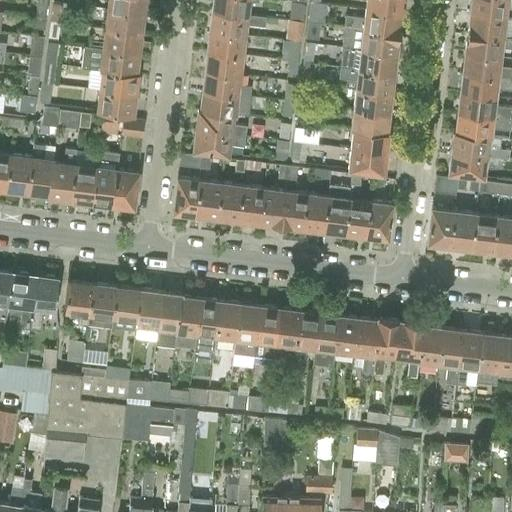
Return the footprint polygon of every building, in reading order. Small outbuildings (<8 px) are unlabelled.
[(36,0),(35,15),(45,16),(46,0),(36,0)] [(106,0),(106,8),(143,12),(144,0),(106,0)] [(212,0),(212,11),(248,15),(249,0),(212,0)] [(364,0),(364,9),(400,13),(401,0),(364,0)] [(471,0),(470,12),(506,17),(508,0),(471,0)] [(310,1),(307,21),(319,23),(323,23),(326,3),(319,2),(318,2),(310,1)] [(290,3),(288,20),(294,20),(303,21),(305,5),(290,3)] [(50,4),(49,21),(58,22),(60,6),(50,4)] [(106,8),(103,28),(117,29),(116,32),(129,33),(129,29),(141,30),(143,12),(106,8)] [(345,14),(344,27),(398,34),(400,13),(364,9),(363,16),(345,14)] [(212,11),(209,31),(246,35),(247,26),(247,25),(264,27),(265,17),(248,15),(212,11)] [(470,12),(467,33),(504,37),(506,17),(470,12)] [(35,15),(34,28),(43,29),(45,16),(35,15)] [(294,20),(291,40),(300,41),(303,21),(294,20)] [(58,22),(49,21),(47,38),(56,39),(58,22)] [(307,21),(305,37),(317,39),(319,23),(307,21)] [(342,38),(341,47),(359,50),(395,54),(398,34),(361,29),(344,27),(342,38)] [(103,28),(101,48),(138,53),(141,30),(129,29),(129,33),(116,32),(117,29),(103,28)] [(209,31),(207,51),(243,55),(246,35),(209,31)] [(467,33),(465,51),(502,56),(503,46),(511,47),(511,38),(504,37),(467,33)] [(30,35),(28,50),(40,51),(42,36),(30,35)] [(282,39),(280,58),(288,59),(296,60),(298,60),(300,41),(285,39),(282,39)] [(47,41),(44,62),(55,63),(57,42),(47,41)] [(305,42),(303,57),(312,58),(314,43),(305,42)] [(81,67),(98,69),(137,74),(137,73),(135,73),(138,53),(101,48),(83,46),(81,67)] [(340,55),(339,67),(393,73),(395,54),(359,50),(341,47),(340,55)] [(207,51),(204,70),(241,75),(243,55),(207,51)] [(465,51),(462,72),(511,77),(511,65),(501,64),(502,56),(465,51)] [(28,55),(25,74),(28,74),(38,76),(40,57),(29,55),(28,55)] [(288,63),(286,75),(296,77),(298,60),(296,60),(288,59),(288,63)] [(44,62),(42,82),(51,83),(52,83),(54,64),(44,62)] [(301,62),(298,81),(310,83),(313,63),(312,63),(301,62)] [(355,81),(354,88),(391,93),(393,73),(339,67),(337,78),(355,81)] [(137,74),(98,69),(98,70),(100,70),(98,88),(109,90),(109,93),(122,94),(122,90),(135,92),(137,74)] [(204,70),(202,90),(250,96),(251,85),(240,83),(241,75),(204,70)] [(511,77),(462,72),(460,92),(497,97),(498,88),(511,89),(511,77)] [(28,74),(26,93),(36,95),(38,76),(28,74)] [(42,82),(39,102),(49,103),(51,83),(42,82)] [(285,83),(283,100),(293,101),(295,84),(285,83)] [(299,85),(297,102),(307,103),(309,86),(299,85)] [(109,90),(98,88),(95,109),(132,114),(135,92),(122,90),(122,94),(109,93),(109,90)] [(354,88),(352,109),(388,113),(391,93),(354,88)] [(198,109),(236,114),(247,115),(250,96),(202,90),(199,109),(198,109)] [(460,92),(457,112),(510,119),(511,107),(496,105),(497,97),(460,92)] [(20,93),(18,110),(34,112),(36,95),(26,93),(20,93)] [(283,100),(281,115),(291,116),(293,101),(283,100)] [(297,102),(295,117),(305,118),(307,103),(297,102)] [(43,107),(41,119),(57,121),(58,109),(43,107)] [(198,109),(195,129),(244,135),(246,124),(233,123),(234,115),(236,116),(236,114),(198,109)] [(352,109),(349,127),(388,132),(388,131),(386,131),(388,113),(352,109)] [(66,110),(64,126),(66,127),(78,128),(78,127),(78,126),(80,111),(68,110),(66,110)] [(80,111),(78,126),(88,127),(90,113),(80,111)] [(453,131),(453,132),(492,136),(493,128),(509,130),(510,119),(457,112),(455,131),(453,131)] [(102,114),(100,127),(117,129),(119,116),(102,114)] [(120,133),(141,136),(143,119),(122,116),(120,133)] [(1,117),(0,125),(13,127),(14,120),(14,118),(1,117)] [(13,127),(13,129),(23,130),(24,121),(14,120),(13,127)] [(280,122),(278,138),(287,139),(289,123),(281,122),(280,122)] [(291,140),(306,142),(316,143),(318,130),(293,127),(291,140)] [(351,130),(349,147),(385,152),(388,132),(349,127),(349,130),(351,130)] [(244,135),(195,129),(193,149),(230,154),(231,144),(243,145),(244,135)] [(453,132),(450,152),(488,156),(507,159),(509,149),(498,148),(499,137),(492,136),(453,132)] [(276,138),(273,158),(282,159),(284,157),(287,139),(278,138),(276,138)] [(306,142),(291,140),(289,160),(304,162),(306,142)] [(31,158),(27,191),(47,194),(47,196),(48,196),(52,160),(54,146),(33,143),(32,144),(31,156),(31,158)] [(52,160),(48,196),(69,199),(73,163),(75,150),(75,148),(64,147),(62,161),(52,160)] [(385,152),(349,147),(346,168),(383,172),(385,152)] [(112,204),(116,168),(118,152),(97,149),(95,166),(91,201),(92,201),(94,204),(99,204),(102,202),(112,204)] [(0,188),(5,189),(10,153),(0,151),(0,188)] [(179,152),(178,164),(199,167),(201,154),(179,152)] [(488,156),(450,152),(448,172),(485,176),(488,156)] [(10,153),(5,189),(27,191),(31,158),(31,156),(21,155),(10,153)] [(201,154),(199,167),(208,168),(209,156),(201,154)] [(234,159),(233,171),(242,172),(244,160),(234,159)] [(248,160),(246,170),(259,172),(260,162),(248,160)] [(69,199),(91,201),(95,166),(73,163),(69,199)] [(278,164),(276,181),(284,182),(286,165),(278,164)] [(283,188),(279,224),(301,227),(305,191),(293,190),(296,166),(286,165),(284,182),(283,188)] [(116,168),(112,204),(121,205),(123,207),(127,208),(130,206),(132,206),(137,171),(116,168)] [(313,168),(312,177),(328,180),(329,170),(313,168)] [(349,186),(349,190),(358,191),(360,174),(351,173),(349,186)] [(435,174),(432,191),(454,194),(457,177),(435,174)] [(172,211),(194,214),(198,178),(176,175),(172,211)] [(372,175),(371,185),(383,186),(384,177),(372,175)] [(194,214),(216,217),(220,181),(198,178),(194,214)] [(478,179),(477,190),(498,193),(500,182),(483,180),(478,179)] [(216,217),(237,219),(241,183),(220,181),(216,217)] [(511,183),(500,182),(498,193),(511,194),(511,183)] [(237,219),(259,222),(263,186),(241,183),(237,219)] [(327,194),(322,230),(344,232),(348,196),(349,190),(349,186),(336,185),(328,184),(327,194)] [(259,222),(279,224),(283,188),(263,186),(259,222)] [(301,227),(322,230),(327,194),(305,191),(301,227)] [(344,232),(365,235),(369,199),(348,196),(344,232)] [(369,199),(365,235),(387,238),(391,202),(369,199)] [(426,242),(448,245),(452,209),(431,207),(426,242)] [(448,245),(469,248),(473,212),(452,209),(448,245)] [(469,248),(491,250),(496,214),(473,212),(469,248)] [(491,250),(511,253),(511,248),(511,216),(496,214),(491,250)] [(0,270),(0,321),(5,322),(6,313),(7,305),(8,292),(11,272),(0,270)] [(8,292),(7,305),(10,305),(10,308),(9,311),(19,312),(19,313),(18,327),(30,329),(32,313),(37,275),(27,274),(26,271),(20,271),(17,273),(15,272),(11,272),(8,292)] [(37,275),(30,329),(40,330),(43,309),(54,310),(56,299),(57,278),(53,277),(52,275),(46,274),(44,276),(37,275)] [(75,323),(85,325),(91,282),(67,279),(64,298),(63,310),(76,311),(75,323)] [(110,328),(111,316),(115,285),(91,282),(85,325),(110,328)] [(134,325),(135,325),(140,288),(115,285),(111,316),(136,319),(135,322),(134,322),(134,325)] [(135,325),(156,327),(160,290),(140,288),(135,325)] [(173,347),(174,346),(181,295),(180,294),(180,293),(160,290),(156,327),(154,345),(173,347)] [(174,346),(194,348),(200,297),(181,295),(174,346)] [(212,350),(214,336),(218,299),(200,297),(194,348),(212,350)] [(214,336),(233,339),(238,302),(218,299),(214,336)] [(231,353),(230,364),(250,367),(251,356),(258,304),(238,302),(233,339),(231,353)] [(272,358),(274,344),(278,307),(258,304),(251,356),(272,358)] [(274,344),(294,346),(299,309),(278,307),(274,344)] [(294,346),(314,349),(319,311),(299,309),(294,346)] [(333,366),(334,351),(339,314),(319,311),(314,349),(312,364),(333,366)] [(334,351),(354,353),(358,316),(339,314),(334,351)] [(360,372),(370,373),(377,319),(358,316),(354,353),(362,354),(360,372)] [(377,319),(370,373),(382,374),(384,355),(385,355),(393,356),(398,319),(377,317),(377,319)] [(399,340),(397,356),(408,358),(406,375),(415,376),(417,361),(418,361),(423,324),(422,324),(422,322),(401,320),(399,340)] [(418,361),(438,363),(442,327),(423,324),(418,361)] [(444,382),(455,384),(462,329),(442,327),(438,363),(446,364),(444,382)] [(462,329),(455,384),(464,385),(466,367),(477,368),(481,332),(462,329)] [(496,384),(497,371),(502,334),(481,332),(477,368),(475,382),(496,384)] [(497,371),(511,372),(511,335),(502,334),(497,371)] [(65,359),(65,360),(80,362),(81,361),(82,348),(82,342),(67,340),(65,359)] [(43,348),(41,368),(48,369),(49,369),(54,370),(55,349),(43,348)] [(11,365),(25,366),(26,357),(12,356),(11,365)] [(0,366),(0,386),(48,392),(49,369),(48,369),(41,368),(25,366),(11,365),(2,364),(1,364),(1,367),(0,366)] [(105,368),(104,376),(128,378),(129,367),(105,364),(105,368)] [(104,376),(105,368),(81,365),(80,373),(104,376)] [(46,413),(45,428),(84,431),(84,433),(122,437),(122,436),(122,435),(125,403),(125,397),(128,378),(104,376),(80,373),(54,370),(49,369),(48,392),(46,413)] [(128,378),(125,397),(149,398),(150,385),(151,380),(128,378)] [(150,385),(149,398),(167,400),(168,388),(169,382),(151,380),(150,385)] [(188,390),(187,402),(206,404),(207,392),(208,388),(189,386),(188,390)] [(168,388),(167,400),(187,402),(188,390),(168,388)] [(206,404),(226,406),(228,393),(228,391),(208,388),(206,404)] [(228,393),(226,406),(245,408),(246,396),(247,395),(228,393)] [(245,408),(245,409),(262,410),(266,411),(267,399),(267,398),(267,397),(247,394),(247,395),(246,396),(245,408)] [(267,399),(266,411),(285,413),(287,402),(287,400),(267,398),(267,399)] [(287,402),(285,413),(300,415),(301,404),(287,402)] [(122,435),(122,436),(147,439),(149,423),(151,406),(147,406),(125,403),(122,435)] [(346,420),(359,421),(361,404),(348,403),(346,420)] [(392,403),(390,423),(408,425),(411,405),(392,403)] [(151,406),(149,423),(172,425),(172,422),(173,408),(151,406)] [(313,406),(313,415),(327,416),(328,406),(313,406)] [(328,406),(327,416),(342,417),(343,407),(328,406)] [(173,408),(172,422),(183,423),(177,492),(179,492),(178,501),(188,501),(189,480),(195,410),(184,409),(173,408)] [(470,418),(468,432),(489,435),(490,425),(492,413),(471,410),(470,418)] [(32,411),(29,431),(45,434),(45,428),(46,413),(32,411)] [(365,421),(365,422),(385,424),(386,414),(385,414),(366,411),(365,421)] [(431,415),(430,429),(448,431),(448,430),(450,417),(431,415)] [(263,417),(262,453),(283,454),(285,419),(263,417)] [(451,419),(449,434),(467,437),(469,421),(451,419)] [(490,425),(489,435),(507,437),(509,427),(490,425)] [(352,443),(351,460),(374,460),(374,445),(375,428),(356,427),(355,443),(352,443)] [(45,434),(43,456),(45,456),(81,459),(84,433),(84,431),(45,428),(45,434)] [(400,437),(399,446),(411,447),(412,438),(400,437)] [(443,442),(443,459),(466,461),(467,443),(443,442)] [(139,500),(138,511),(150,511),(155,464),(142,463),(139,500)] [(340,466),(338,509),(349,509),(350,493),(351,476),(352,467),(340,466)] [(262,469),(262,477),(272,478),(273,469),(262,469)] [(305,474),(304,491),(330,492),(331,475),(305,474)] [(14,475),(12,488),(21,489),(23,478),(23,476),(21,476),(14,475)] [(19,506),(18,511),(39,511),(40,509),(41,492),(29,490),(31,479),(23,478),(21,489),(21,490),(19,506)] [(236,511),(237,505),(238,490),(238,484),(226,483),(226,490),(225,509),(214,509),(214,511),(236,511)] [(237,505),(236,511),(248,511),(248,505),(247,504),(247,490),(248,484),(238,484),(238,490),(237,505)] [(43,511),(70,511),(65,511),(67,495),(68,489),(54,487),(52,487),(49,509),(44,508),(43,511)] [(0,503),(0,511),(18,511),(19,506),(21,490),(21,489),(12,488),(11,488),(9,504),(0,503)] [(260,511),(285,511),(286,495),(262,493),(260,511)] [(286,495),(285,511),(319,511),(321,496),(286,495)] [(486,511),(487,496),(471,495),(470,511),(486,511)] [(76,511),(97,511),(99,499),(88,497),(78,496),(78,497),(76,511)] [(487,496),(486,511),(501,511),(502,497),(487,496)] [(189,501),(188,511),(210,511),(212,499),(190,497),(189,501)] [(138,511),(139,500),(129,499),(128,511),(138,511)] [(188,511),(189,501),(188,501),(178,501),(178,500),(177,511),(166,511),(165,511),(188,511)] [(432,500),(431,511),(441,511),(442,504),(442,500),(432,500)]
